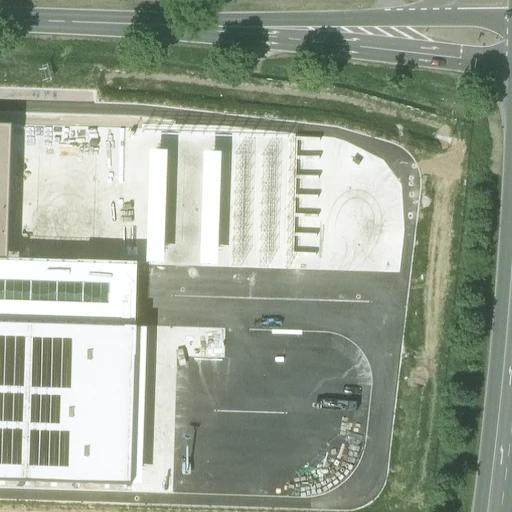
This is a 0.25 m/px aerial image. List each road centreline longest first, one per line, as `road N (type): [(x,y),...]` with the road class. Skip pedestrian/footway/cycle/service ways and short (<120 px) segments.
road 1 (secondary): [(164,26),(511,65)]
road 2 (secondary): [(415,18),(164,26)]
road 3 (secondary): [(0,21),(164,26)]
road 4 (primary): [(497,511),(511,377)]
